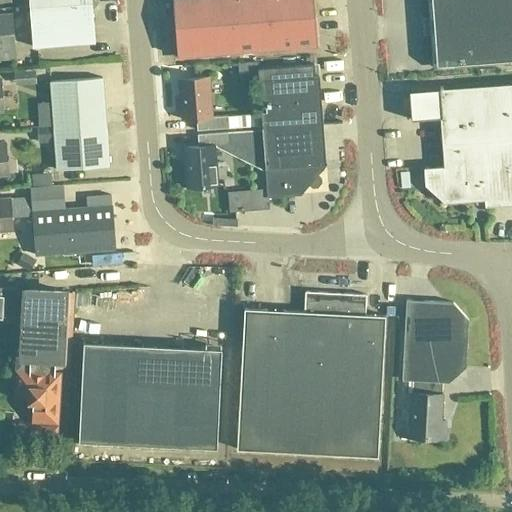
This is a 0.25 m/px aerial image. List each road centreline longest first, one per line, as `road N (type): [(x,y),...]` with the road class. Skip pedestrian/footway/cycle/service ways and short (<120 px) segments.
road 1 (unclassified): [(511,503),(0,489)]
road 2 (unclassified): [(390,237),(366,245),(219,242),(179,232),(150,182),(137,0)]
road 3 (unclassified): [(390,237),(372,194),(357,0)]
road 4 (unclassified): [(509,258),(445,256),(390,237)]
